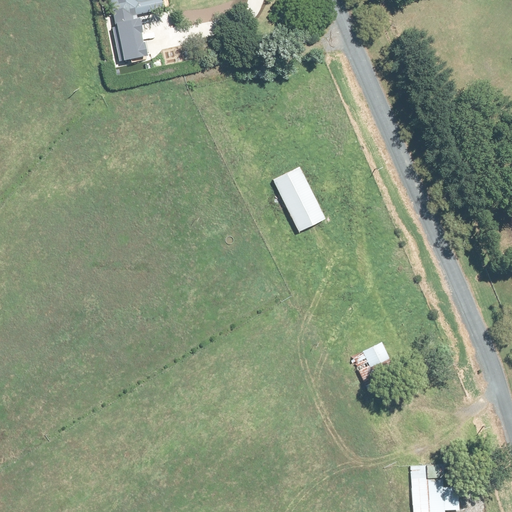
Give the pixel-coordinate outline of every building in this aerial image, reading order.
[(87,0),(88,3),(98,1),(106,65),(134,61),(128,23),(159,19),(156,0),(87,0)] [(291,173),(263,186),(290,242),(319,228),(291,173)] [(351,306),(340,311),(356,346),(367,341),(351,306)] [(373,347),(344,363),(358,389),(387,373),(373,347)] [(433,471),(400,473),(401,511),(450,511),(450,493),(435,493),(433,471)]
